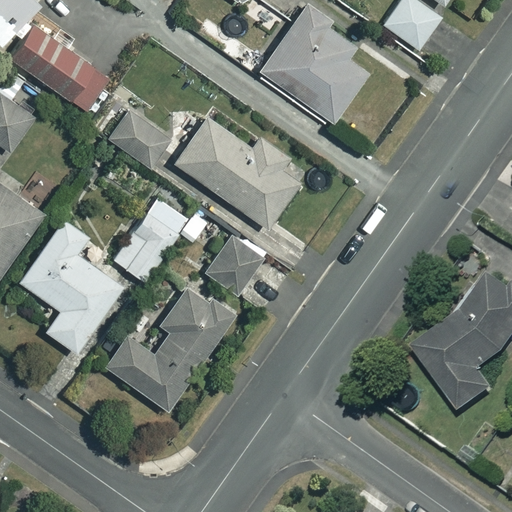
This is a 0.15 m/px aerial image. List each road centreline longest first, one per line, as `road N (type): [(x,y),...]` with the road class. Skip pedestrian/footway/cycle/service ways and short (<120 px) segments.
road 1 (residential): [(284,393),(511,70)]
road 2 (residential): [(449,511),(284,393)]
road 3 (residential): [(145,511),(0,410)]
road 4 (residential): [(200,511),(284,393)]
